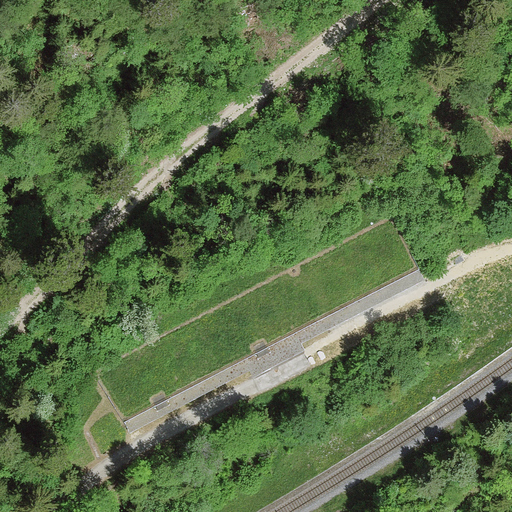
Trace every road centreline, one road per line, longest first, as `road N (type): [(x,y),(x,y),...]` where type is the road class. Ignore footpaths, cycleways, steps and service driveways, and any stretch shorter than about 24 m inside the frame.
road 1 (track): [(378,0),(147,184),(0,327)]
road 2 (unclassified): [(304,361),(156,439),(52,511)]
